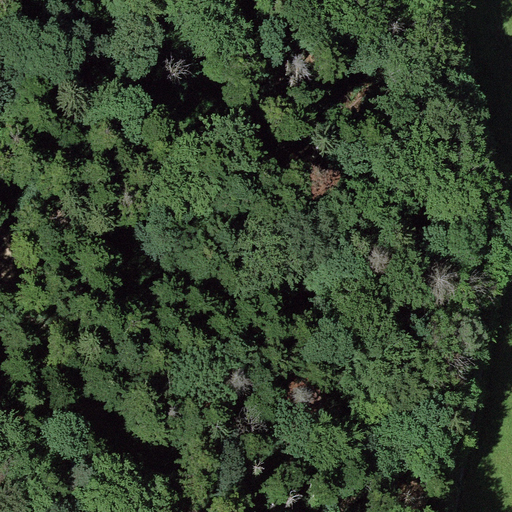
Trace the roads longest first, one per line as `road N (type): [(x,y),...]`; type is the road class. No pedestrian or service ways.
road 1 (track): [(433,0),(488,197),(492,266),(448,511)]
road 2 (track): [(185,511),(136,442),(90,415),(41,346),(0,240)]
